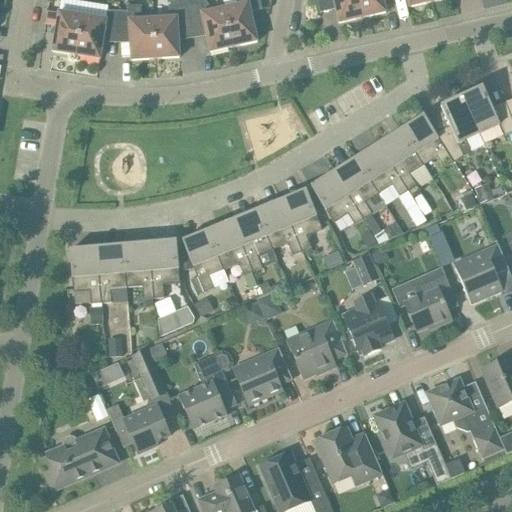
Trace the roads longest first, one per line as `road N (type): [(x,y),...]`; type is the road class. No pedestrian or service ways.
road 1 (residential): [(79,511),(511,324)]
road 2 (residential): [(39,220),(192,205),(279,171),(416,86),(406,44)]
road 3 (residential): [(60,93),(183,94),(275,74)]
road 4 (residential): [(275,74),(406,44)]
road 5 (residential): [(39,220),(60,93)]
road 6 (residential): [(17,346),(39,220)]
